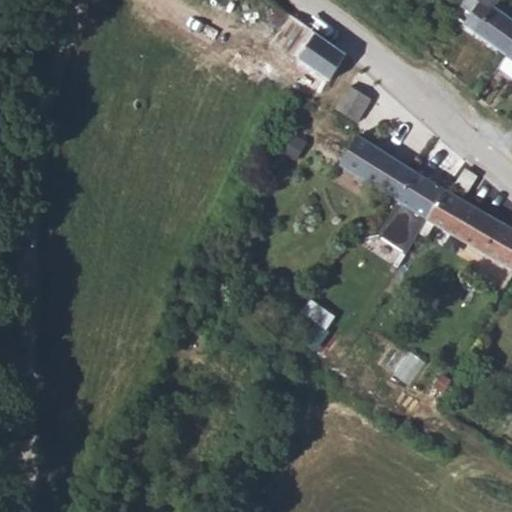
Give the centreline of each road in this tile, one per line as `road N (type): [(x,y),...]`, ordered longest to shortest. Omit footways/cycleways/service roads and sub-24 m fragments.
road 1 (residential): [(33,511),(39,353),(23,150),(106,0)]
road 2 (unclassified): [(511,176),(305,0)]
